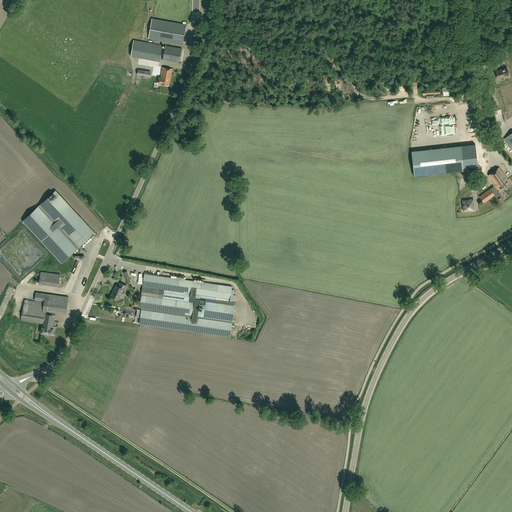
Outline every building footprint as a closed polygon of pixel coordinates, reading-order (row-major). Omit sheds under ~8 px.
[(182,24),(152,18),(148,39),(182,45),(186,24),(186,22),(183,21),(182,24)] [(134,40),(131,56),(159,61),(162,45),(134,40)] [(180,63),(182,48),(165,45),(165,50),(163,60),(178,63),(180,63)] [(169,86),(172,69),(162,67),(160,77),(159,77),(158,83),(159,83),(159,84),(169,86)] [(498,78),(509,75),(507,68),(496,71),(498,78)] [(461,146),(411,151),(414,176),(464,171),(478,169),(475,144),(461,146)] [(500,192),(511,184),(499,167),(488,175),(496,185),(495,185),(500,192)] [(493,186),(479,197),(484,203),(494,195),(498,192),(493,186)] [(61,263),(95,232),(56,190),(22,221),(61,263)] [(463,211),(473,210),(473,204),(474,204),(473,199),(471,199),(471,200),(462,200),(463,211)] [(58,286),(60,274),(41,272),(39,283),(58,286)] [(141,308),(139,324),(230,337),(235,302),(233,302),(234,295),(234,290),(231,289),(232,286),(144,274),(142,286),(140,302),(139,307),(141,308)] [(124,290),(127,285),(120,282),(119,286),(116,285),(110,296),(118,300),(123,290),(124,290)] [(66,313),(69,297),(36,291),(35,300),(36,300),(36,301),(24,299),(21,320),(42,323),(41,334),(52,335),(55,315),(50,314),(50,311),(66,313)]
